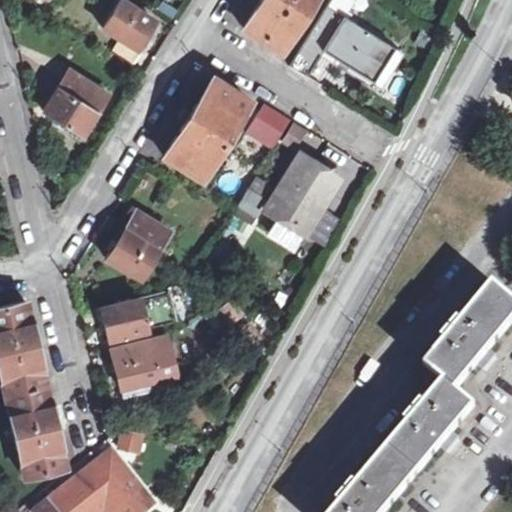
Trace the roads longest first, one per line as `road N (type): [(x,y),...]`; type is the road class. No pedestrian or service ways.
road 1 (tertiary): [(510,0),(225,511)]
road 2 (residential): [(47,267),(196,34)]
road 3 (residential): [(196,34),(378,142)]
road 4 (residential): [(0,79),(47,267)]
road 5 (residential): [(47,267),(89,436)]
